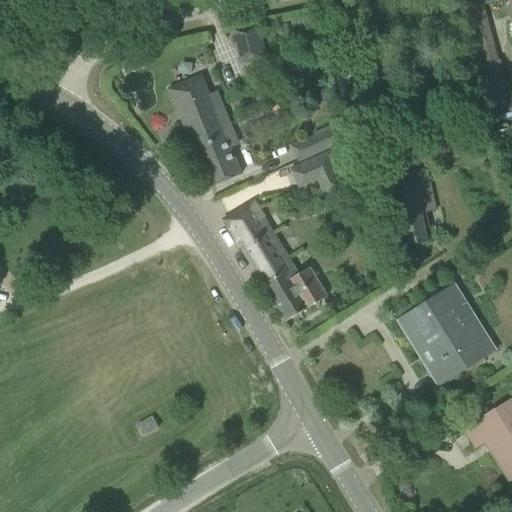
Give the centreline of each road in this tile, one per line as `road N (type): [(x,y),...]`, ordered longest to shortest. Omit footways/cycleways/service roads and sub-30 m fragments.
road 1 (tertiary): [(310,422),(212,246),(169,192),(99,124),(46,96)]
road 2 (unclassified): [(46,96),(126,31),(266,0)]
road 3 (track): [(197,227),(98,276),(0,306)]
road 4 (unclassified): [(164,511),(310,422)]
